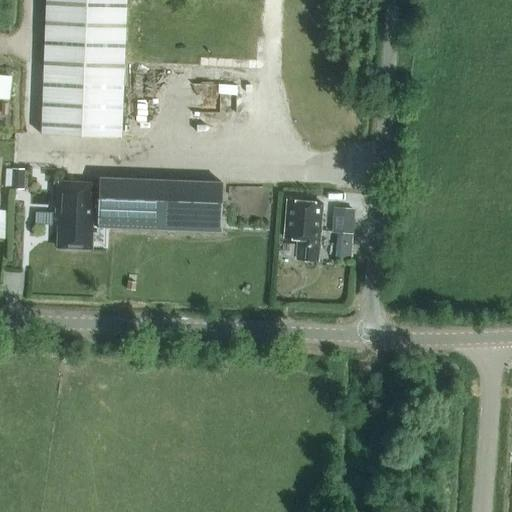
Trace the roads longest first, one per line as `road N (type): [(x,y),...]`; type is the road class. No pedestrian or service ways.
road 1 (tertiary): [(368,335),(0,320)]
road 2 (unclassified): [(368,335),(393,0)]
road 3 (unclassified): [(481,511),(494,338)]
road 4 (tertiary): [(494,338),(368,335)]
